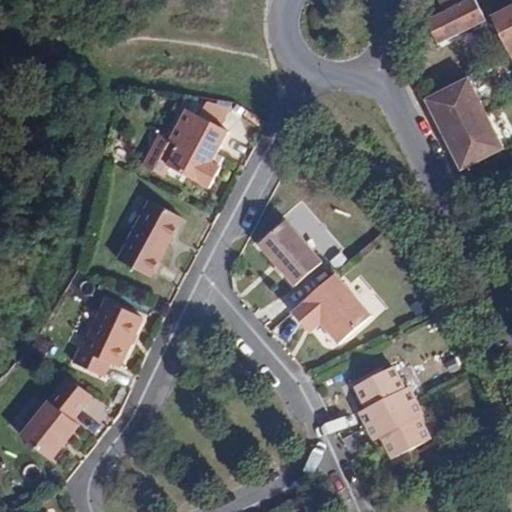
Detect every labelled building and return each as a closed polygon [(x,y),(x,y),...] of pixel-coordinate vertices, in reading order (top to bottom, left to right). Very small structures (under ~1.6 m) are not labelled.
[(440,0),(446,12),(430,20),(441,42),(489,18),(479,0),(440,0)] [(511,5),(494,15),(511,52),(511,5)] [(471,77),(427,99),(445,134),(489,112),(471,77)] [(190,107),(173,136),(163,130),(145,162),(165,173),(170,164),(212,187),(224,166),(215,161),(232,130),(190,107)] [(489,112),(445,134),(463,169),(507,147),(489,112)] [(186,217),(152,199),(120,258),(155,276),(186,217)] [(296,287),(307,300),(332,279),(284,224),(256,247),(293,289),(296,287)] [(307,300),(295,311),(314,332),(324,323),(342,344),(375,315),(339,273),(332,279),(307,300)] [(144,314),(109,298),(87,347),(83,345),(76,360),(106,374),(113,360),(121,364),(144,314)] [(364,411),(371,424),(420,400),(414,388),(409,391),(398,368),(361,386),(372,407),(364,411)] [(85,408),(61,388),(22,432),(51,457),(81,423),(76,419),(85,408)] [(420,400),(371,424),(378,438),(385,434),(397,457),(433,439),(421,416),(426,413),(420,400)]
